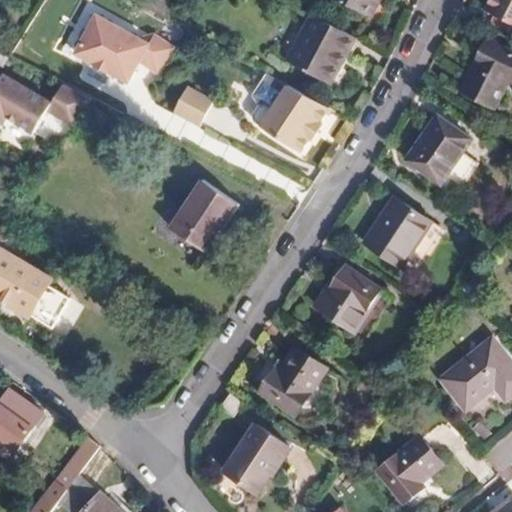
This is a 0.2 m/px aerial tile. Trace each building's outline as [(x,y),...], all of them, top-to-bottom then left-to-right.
[(382,3),(383,0),(328,0),(364,22),(377,0),(382,3)] [(511,24),(511,0),(496,0),(489,13),(511,24)] [(143,46),(92,11),(70,44),(88,56),(85,60),(104,72),(107,68),(121,78),(132,62),(150,74),(166,50),(149,38),(143,46)] [(321,88),(348,43),(306,19),(280,63),(321,88)] [(500,114),(511,90),(511,57),(494,48),(468,97),(500,114)] [(0,77),(0,137),(13,117),(31,129),(47,104),(72,119),(86,98),(65,85),(54,102),(4,71),(0,77)] [(300,139),(310,125),(307,123),(316,108),(276,85),(261,109),(253,104),(247,105),(240,116),(241,121),(249,126),(248,127),(288,152),(297,137),(300,139)] [(191,128),(205,102),(178,87),(164,114),(191,128)] [(443,191),(473,147),(439,122),(408,166),(443,191)] [(201,245),(233,198),(198,174),(166,221),(201,245)] [(416,284),(443,245),(429,236),(435,228),(397,202),(365,249),(416,284)] [(59,283),(10,251),(19,239),(2,230),(0,232),(0,295),(33,317),(59,283)] [(356,338),(382,299),(347,276),(321,315),(356,338)] [(467,417),(495,394),(507,408),(511,403),(511,373),(489,346),(441,386),(467,417)] [(300,420),(330,373),(298,353),(283,378),(279,376),(265,399),(300,420)] [(249,407),(236,397),(224,412),(238,422),(249,407)] [(32,441),(45,423),(13,399),(0,417),(0,443),(19,458),(19,469),(29,477),(48,454),(32,441)] [(262,500),(296,454),(263,431),(230,477),(262,500)] [(74,473),(91,448),(79,438),(27,511),(46,511),(54,501),(74,473)] [(422,490),(444,470),(421,443),(379,479),(407,511),(427,495),(422,490)] [(65,511),(83,511),(99,496),(74,473),(54,501),(65,511)] [(116,511),(99,496),(83,511),(116,511)] [(511,511),(511,501),(499,511),(511,511)]
